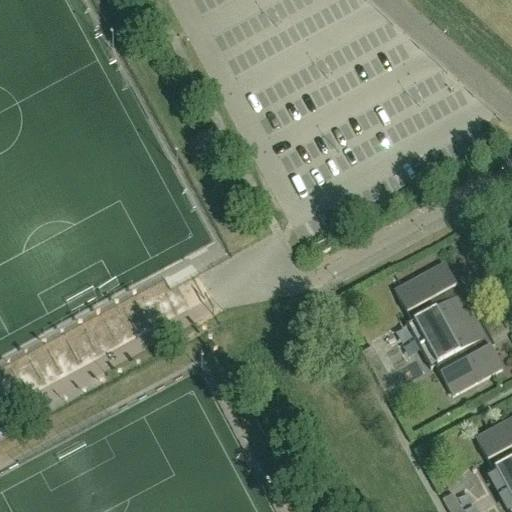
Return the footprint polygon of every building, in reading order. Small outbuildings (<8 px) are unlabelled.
[(322,256),(331,251),(326,243),(317,247),(322,256)] [(406,327),(418,349),(477,317),(465,295),(457,300),(452,291),(457,289),(444,266),(394,293),(411,324),(406,327)] [(489,338),(477,317),(418,349),(430,371),(435,368),(452,399),(502,372),(490,349),(485,352),(480,343),(489,338)] [(373,349),(362,354),(367,364),(378,358),(373,349)] [(389,378),(378,384),(383,393),(394,388),(389,378)] [(487,474),(499,497),(511,489),(511,420),(475,441),(492,472),(487,474)] [(477,475),(468,482),(481,498),(489,492),(477,475)] [(511,511),(511,489),(499,497),(507,511),(511,511)] [(453,496),(443,502),(448,511),(458,506),(453,496)]
